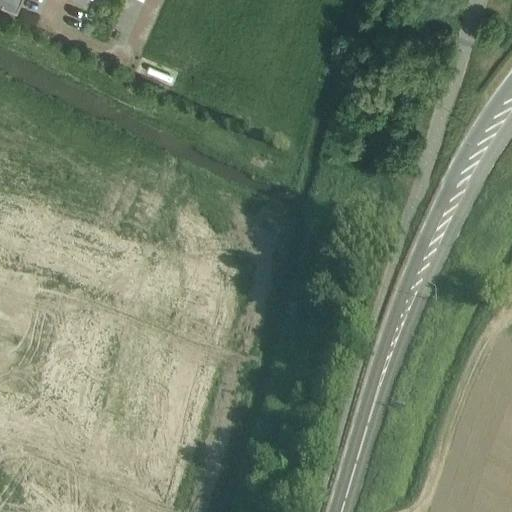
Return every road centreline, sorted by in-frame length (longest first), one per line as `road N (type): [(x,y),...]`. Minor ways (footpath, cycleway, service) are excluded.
road 1 (secondary): [(511,84),(477,133),(398,296),(362,435)]
road 2 (secondary): [(362,435),(448,238),(511,126)]
road 3 (track): [(414,511),(479,340)]
